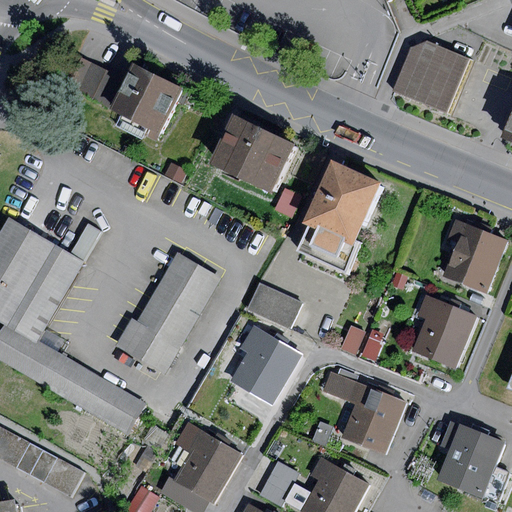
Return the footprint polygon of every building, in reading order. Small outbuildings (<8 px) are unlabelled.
[(451,115),(474,60),(427,41),(411,48),(394,91),(451,115)] [(109,111),(125,79),(79,57),(64,89),(109,111)] [(160,136),(183,88),(133,63),(125,79),(109,111),(160,136)] [(511,111),(501,138),(511,142),(511,111)] [(276,195),(300,148),(239,118),(216,165),(276,195)] [(357,250),(385,188),(339,168),(312,230),(357,250)] [(296,217),(305,195),(287,187),(278,210),(296,217)] [(45,329),(84,262),(9,219),(0,234),(0,321),(6,325),(38,343),(45,329)] [(487,293),(508,239),(455,219),(448,239),(457,243),(444,277),(487,293)] [(357,250),(312,230),(301,255),(346,275),(357,250)] [(166,377),(223,279),(178,254),(138,323),(131,319),(115,347),(166,377)] [(397,273),(392,285),(402,290),(407,277),(397,273)] [(291,329),(303,303),(260,284),(248,310),(291,329)] [(456,370),(476,317),(426,297),(419,315),(425,317),(411,352),(456,370)] [(0,361),(127,434),(145,404),(57,354),(38,343),(6,325),(0,334),(0,361)] [(272,404),(301,355),(253,326),(241,345),(251,351),(233,382),(272,404)] [(351,326),(341,349),(357,356),(366,333),(351,326)] [(65,340),(45,329),(38,343),(57,354),(65,340)] [(373,330),(363,356),(375,361),(382,346),(380,345),(384,334),(373,330)] [(386,455),(407,403),(330,372),(322,392),(354,405),(341,438),(386,455)] [(483,499),(505,443),(450,421),(440,447),(449,451),(437,481),(483,499)] [(214,505),(243,455),(187,423),(175,445),(190,454),(174,481),(214,505)] [(83,474),(0,428),(0,458),(71,497),(83,474)] [(300,511),(353,511),(370,485),(321,456),(309,475),(318,481),(300,511)] [(141,487),(128,509),(133,511),(151,511),(160,498),(141,487)] [(0,511),(16,511),(15,501),(0,503),(0,511)]
